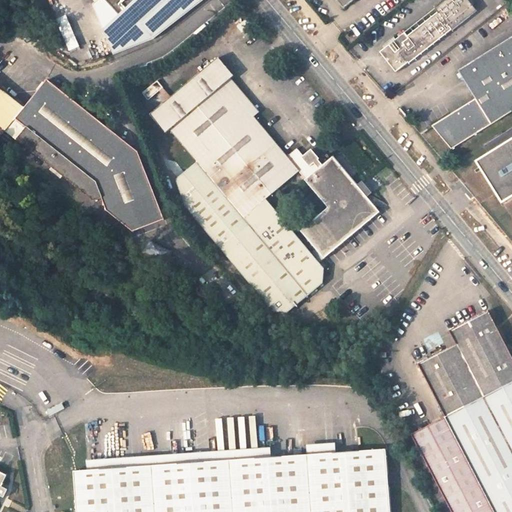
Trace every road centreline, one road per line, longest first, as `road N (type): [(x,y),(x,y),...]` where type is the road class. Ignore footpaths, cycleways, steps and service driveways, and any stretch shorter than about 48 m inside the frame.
road 1 (unknown): [(26,441),(90,403),(337,393),(374,414),(426,511)]
road 2 (secondary): [(266,0),(511,293)]
road 3 (unknown): [(472,246),(407,336),(403,368),(426,415)]
